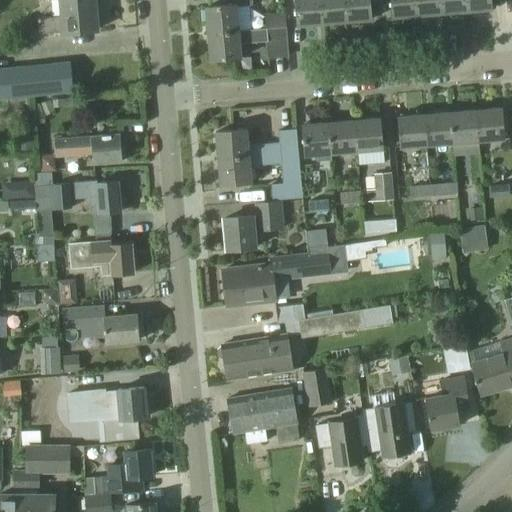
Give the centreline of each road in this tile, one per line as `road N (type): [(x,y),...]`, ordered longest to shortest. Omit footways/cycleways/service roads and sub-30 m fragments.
road 1 (unclassified): [(202,511),(164,99)]
road 2 (residential): [(164,99),(511,67)]
